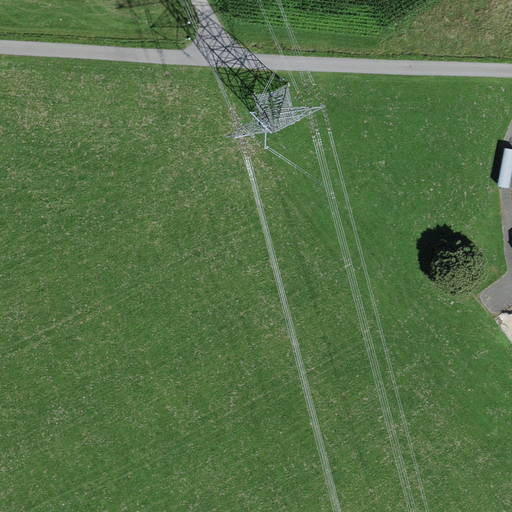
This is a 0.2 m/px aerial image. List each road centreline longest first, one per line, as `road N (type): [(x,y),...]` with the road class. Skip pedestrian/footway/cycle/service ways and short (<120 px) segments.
road 1 (residential): [(216,60),(511,71)]
road 2 (residential): [(0,48),(216,60)]
road 3 (track): [(511,138),(511,259)]
